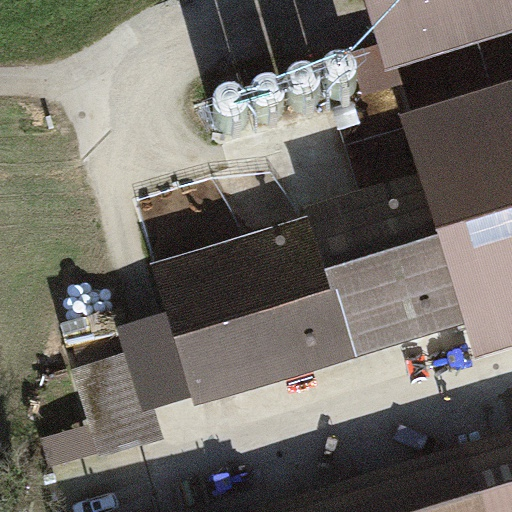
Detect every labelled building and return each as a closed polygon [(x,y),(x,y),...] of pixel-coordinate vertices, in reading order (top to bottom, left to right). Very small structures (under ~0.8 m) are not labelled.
[(511,0),(374,0),(397,70),(511,33),(511,0)] [(511,86),(412,116),(433,186),(474,321),(511,309),(511,86)] [(474,321),(433,186),(154,270),(191,391),(350,343),(354,357),(474,321)] [(131,360),(70,376),(93,462),(154,445),(131,360)] [(511,511),(511,446),(293,511),(511,511)]
